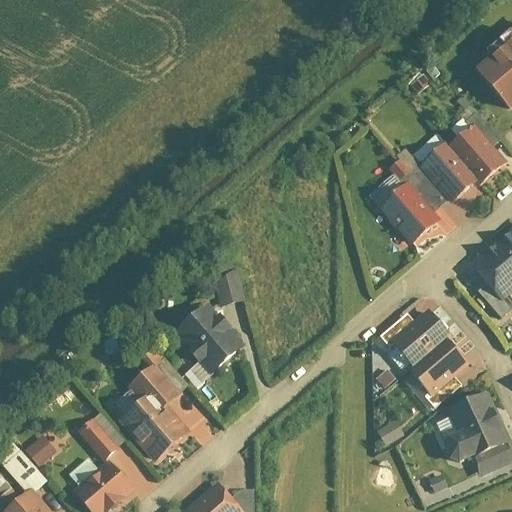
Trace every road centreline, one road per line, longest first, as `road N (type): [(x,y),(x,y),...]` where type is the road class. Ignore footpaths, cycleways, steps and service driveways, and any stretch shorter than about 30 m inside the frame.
road 1 (residential): [(152,511),(423,278)]
road 2 (track): [(350,511),(346,342)]
road 3 (residential): [(423,278),(482,345),(511,396)]
road 4 (residential): [(423,278),(511,193)]
